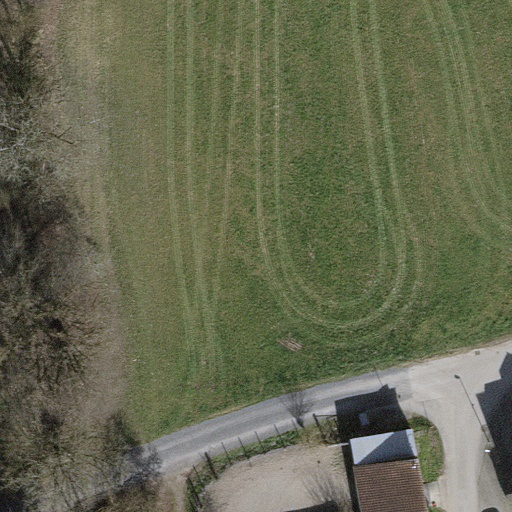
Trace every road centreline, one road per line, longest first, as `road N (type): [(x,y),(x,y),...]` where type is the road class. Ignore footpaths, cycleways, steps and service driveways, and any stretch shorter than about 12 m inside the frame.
road 1 (track): [(26,511),(251,424),(461,371)]
road 2 (track): [(511,356),(461,371),(466,511)]
